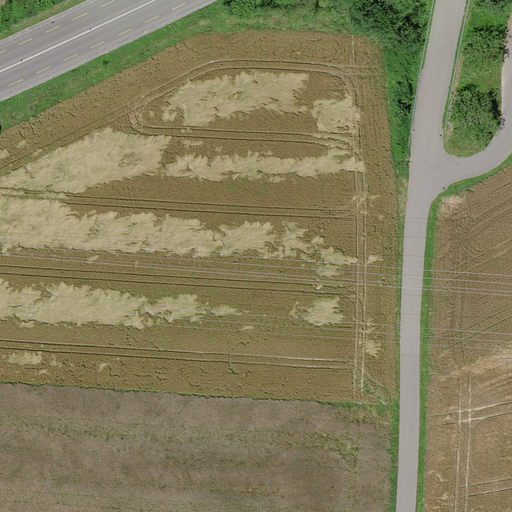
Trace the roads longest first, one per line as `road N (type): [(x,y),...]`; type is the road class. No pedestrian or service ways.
road 1 (unclassified): [(424,178),(407,344),(405,511)]
road 2 (track): [(453,0),(424,178)]
road 3 (secondary): [(0,71),(148,0)]
